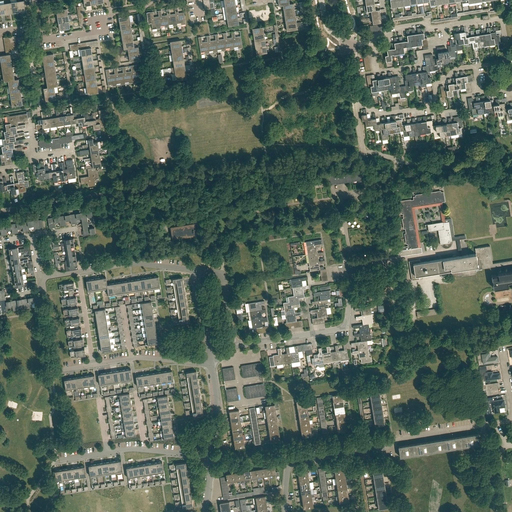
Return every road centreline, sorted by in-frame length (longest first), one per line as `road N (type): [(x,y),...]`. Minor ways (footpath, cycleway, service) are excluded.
road 1 (residential): [(283,511),(294,461),(511,420)]
road 2 (residential): [(352,267),(341,329),(234,345)]
road 3 (residential): [(201,271),(129,263),(54,274)]
road 4 (residential): [(444,27),(416,65),(377,71),(373,41)]
